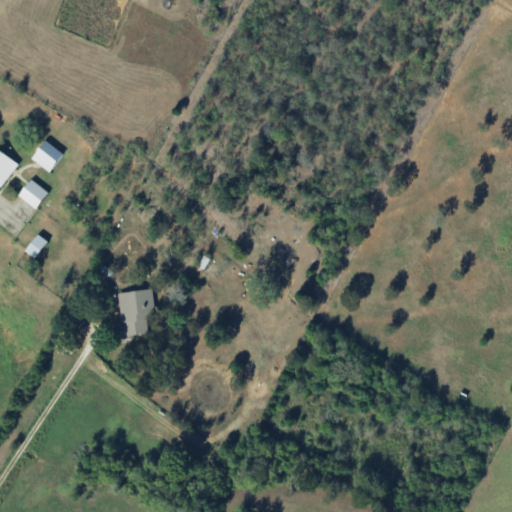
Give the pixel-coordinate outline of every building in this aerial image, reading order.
[(50,172),(64,154),(45,140),(31,158),(50,172)] [(18,162),(0,150),(0,184),(3,187),(18,162)] [(38,208),(48,190),(29,179),(19,197),(38,208)] [(26,252),(36,258),(47,240),(36,234),(26,252)] [(154,288),(120,293),(125,336),(150,333),(148,316),(157,315),(154,288)]
